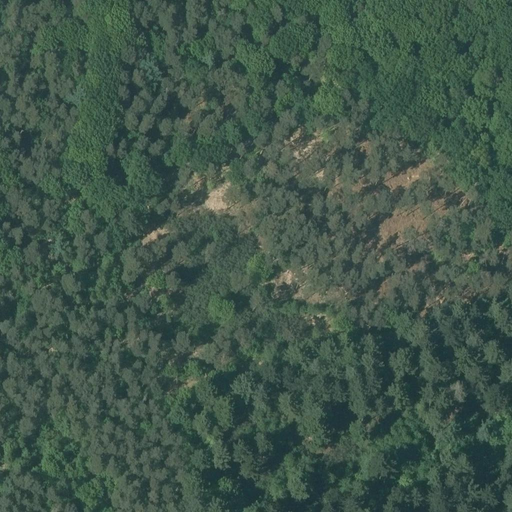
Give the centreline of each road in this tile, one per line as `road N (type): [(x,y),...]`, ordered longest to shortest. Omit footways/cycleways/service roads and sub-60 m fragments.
road 1 (track): [(146,203),(177,403),(511,326)]
road 2 (track): [(0,277),(84,229),(382,96)]
road 3 (track): [(511,204),(382,96)]
road 4 (track): [(382,96),(511,36)]
